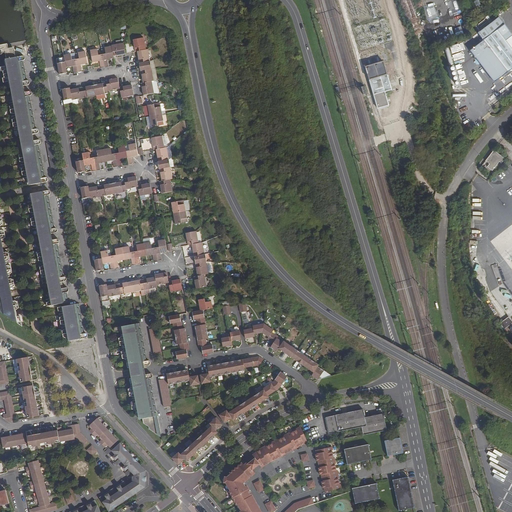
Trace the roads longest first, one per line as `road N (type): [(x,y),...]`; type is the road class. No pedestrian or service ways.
road 1 (tertiary): [(191,42),(225,184),(274,264),(339,320),(511,417)]
road 2 (residential): [(286,0),(401,370)]
road 3 (unclassified): [(511,112),(460,172),(444,217),(444,301),(476,426)]
road 4 (residential): [(318,399),(250,432),(186,486)]
road 5 (residential): [(81,415),(117,480),(58,511)]
